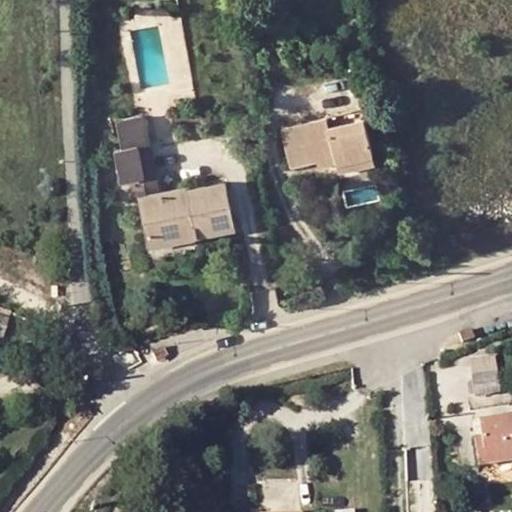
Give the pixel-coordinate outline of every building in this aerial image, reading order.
[(257,7),(243,10),(245,20),(259,17),(257,7)] [(329,128),(364,119),(362,110),(327,118),(329,128)] [(149,143),(143,116),(118,121),(123,148),(115,150),(121,182),(145,177),(138,146),(149,143)] [(335,155),(337,163),(338,172),(374,164),(364,119),(329,128),(327,118),(284,128),(293,165),(317,159),(335,155)] [(149,197),(159,194),(149,143),(138,146),(145,177),(149,197)] [(317,159),(320,167),(337,163),(335,155),(317,159)] [(192,220),(195,238),(200,237),(200,235),(234,228),(225,183),(188,191),(189,197),(183,198),(182,189),(159,194),(149,197),(139,198),(148,239),(184,232),(182,222),(192,220)] [(148,239),(149,247),(195,238),(192,220),(182,222),(184,232),(148,239)] [(0,337),(0,338),(8,313),(0,310),(0,337)] [(470,326),(459,332),(464,343),(476,338),(470,326)] [(164,345),(153,351),(159,362),(170,356),(164,345)] [(472,377),(475,395),(499,391),(497,374),(472,377)] [(511,414),(479,420),(482,435),(487,464),(511,459),(511,414)] [(474,437),(478,464),(487,464),(482,435),(474,437)]
